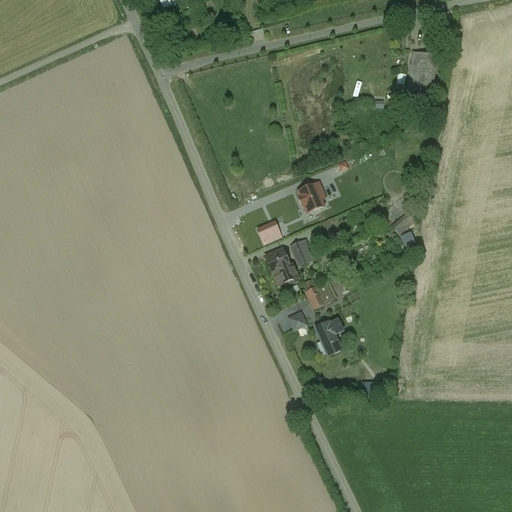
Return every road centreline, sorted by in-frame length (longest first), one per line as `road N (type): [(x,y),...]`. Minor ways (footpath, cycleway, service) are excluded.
road 1 (unclassified): [(357,511),(159,76)]
road 2 (unclassified): [(159,76),(477,0)]
road 3 (unclassified): [(0,83),(134,21)]
